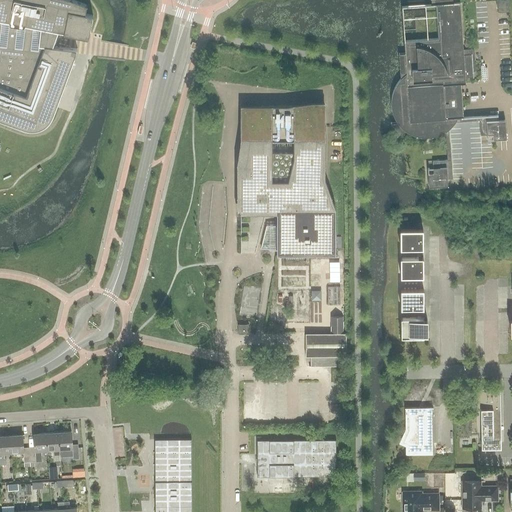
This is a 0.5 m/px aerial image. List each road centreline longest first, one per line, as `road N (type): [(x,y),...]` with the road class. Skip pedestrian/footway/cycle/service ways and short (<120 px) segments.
road 1 (secondary): [(111,296),(175,52)]
road 2 (unknown): [(230,353),(231,119)]
road 3 (residential): [(231,511),(230,353)]
